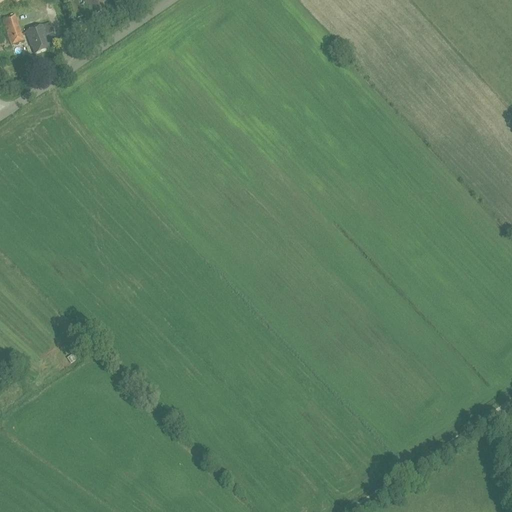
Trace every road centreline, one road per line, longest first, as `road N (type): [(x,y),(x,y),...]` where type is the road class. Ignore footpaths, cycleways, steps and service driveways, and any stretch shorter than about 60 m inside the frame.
road 1 (unclassified): [(0,116),(171,0)]
road 2 (track): [(350,511),(511,401)]
